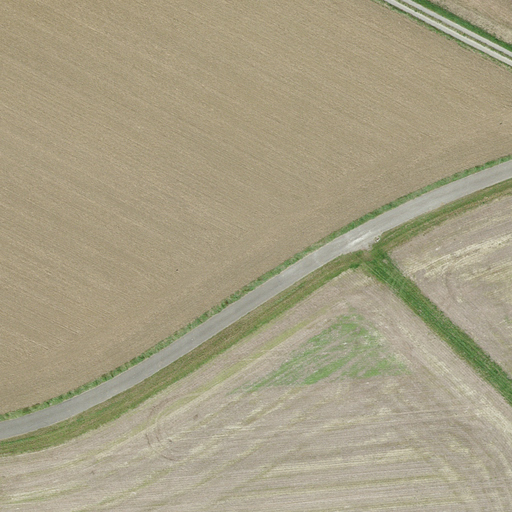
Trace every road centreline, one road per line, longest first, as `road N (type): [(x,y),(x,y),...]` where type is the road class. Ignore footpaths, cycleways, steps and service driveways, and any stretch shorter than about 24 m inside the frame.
road 1 (track): [(511,183),(346,251),(235,338),(119,400),(0,445)]
road 2 (track): [(511,54),(404,0)]
